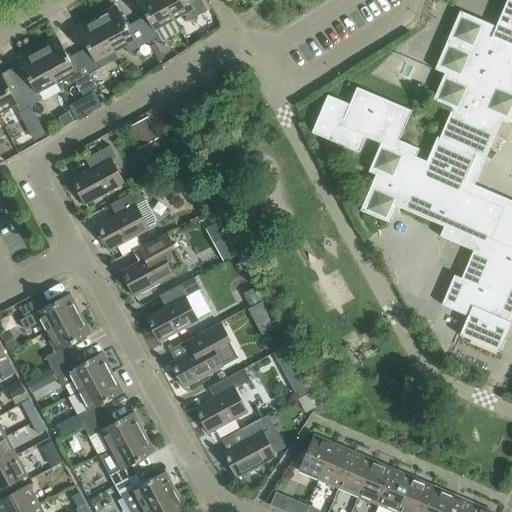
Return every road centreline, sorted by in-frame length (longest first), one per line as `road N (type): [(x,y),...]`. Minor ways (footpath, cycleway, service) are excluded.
road 1 (residential): [(82,253),(31,163),(246,43)]
road 2 (residential): [(250,511),(215,496),(82,253)]
road 3 (residential): [(276,91),(412,0)]
